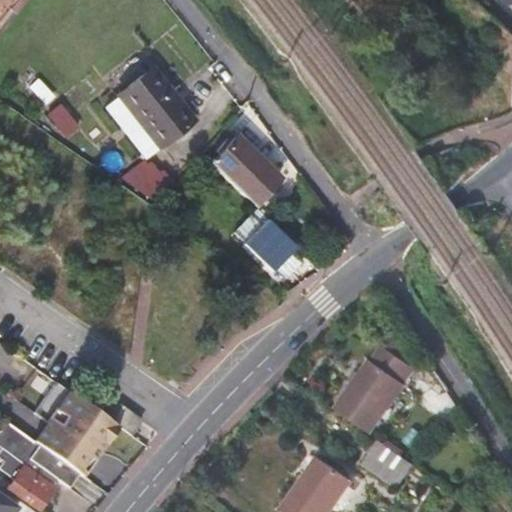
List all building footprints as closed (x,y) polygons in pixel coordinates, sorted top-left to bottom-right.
[(0,0),(0,11),(9,1),(14,6),(19,0),(0,0)] [(0,23),(14,6),(9,1),(0,11),(0,23)] [(107,110),(148,162),(194,124),(154,73),(107,110)] [(0,266),(85,326),(112,286),(123,271),(144,240),(61,182),(71,166),(25,133),(15,148),(0,138),(0,266)] [(282,184),(239,141),(212,168),(255,210),(282,184)] [(244,247),(271,273),(295,249),(267,222),(244,247)] [(118,291),(130,276),(123,271),(112,286),(118,291)] [(0,343),(0,369),(12,352),(0,343)] [(377,365),(373,363),(370,367),(379,373),(346,417),(375,437),(409,388),(407,387),(417,372),(386,351),(377,365)] [(370,367),(338,411),(346,417),(379,373),(370,367)] [(46,424),(33,442),(77,473),(81,476),(103,445),(97,441),(110,422),(54,383),(32,414),(46,424)] [(122,409),(111,423),(116,426),(129,435),(139,422),(122,409)] [(58,480),(68,487),(77,473),(33,442),(6,422),(0,430),(0,461),(1,463),(0,465),(0,475),(10,482),(6,489),(36,511),(53,488),(46,483),(51,475),(58,480)] [(97,441),(103,445),(116,426),(111,423),(110,422),(97,441)] [(367,469),(401,493),(419,468),(385,444),(367,469)] [(325,462),(319,457),(303,480),(310,484),(325,462)] [(310,484),(303,480),(298,488),(332,511),(334,511),(355,483),(325,462),(310,484)] [(53,488),(58,480),(51,475),(46,483),(53,488)] [(282,511),(284,511),(332,511),(298,488),(282,511)] [(0,496),(0,511),(14,511),(16,509),(0,496)]
